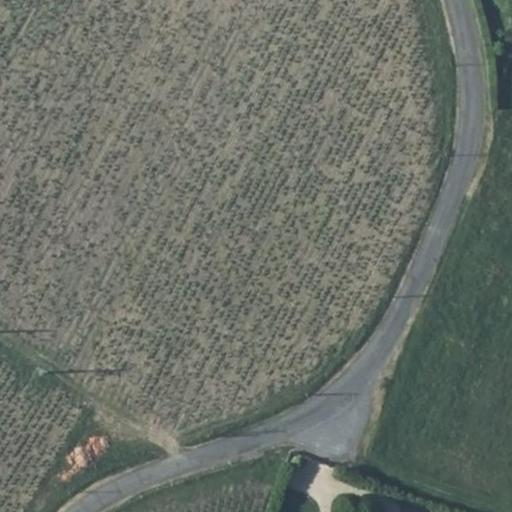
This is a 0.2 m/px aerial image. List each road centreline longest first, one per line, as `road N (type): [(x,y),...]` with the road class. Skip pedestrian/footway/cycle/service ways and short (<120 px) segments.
road 1 (unclassified): [(85,511),(316,415),(377,350),(466,161),(468,74),(452,0)]
road 2 (track): [(188,466),(0,345)]
